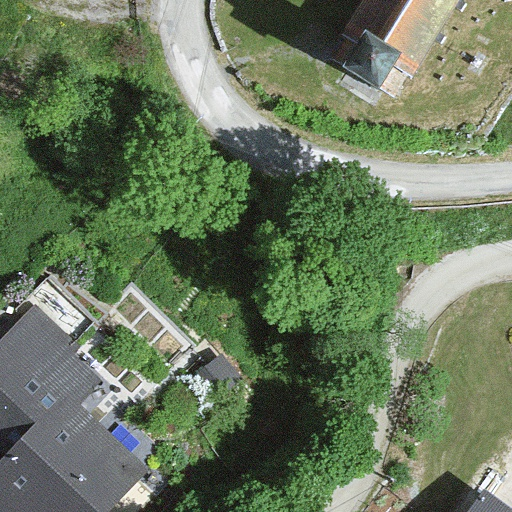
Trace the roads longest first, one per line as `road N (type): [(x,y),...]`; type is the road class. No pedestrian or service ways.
road 1 (residential): [(511,177),(382,176),(282,152),(247,133),(202,87),(182,36),(179,0)]
road 2 (residential): [(328,511),(432,299),(464,270),(511,260)]
